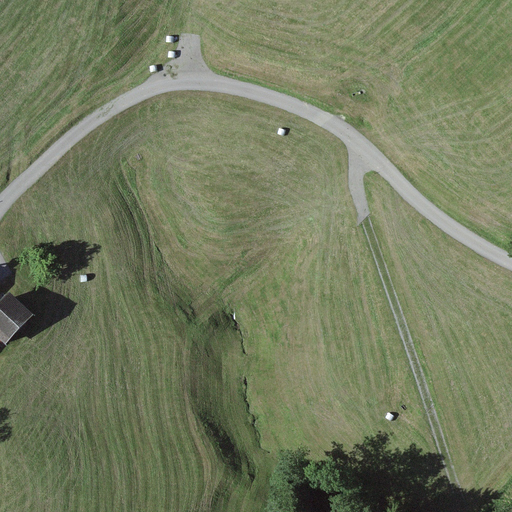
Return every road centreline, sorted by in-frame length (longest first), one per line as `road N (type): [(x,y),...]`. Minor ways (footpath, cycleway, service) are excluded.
road 1 (track): [(0,211),(106,113),(160,87),(224,84),(300,108),(358,139),(430,212),(511,262)]
road 2 (track): [(358,139),(356,181),(464,511)]
